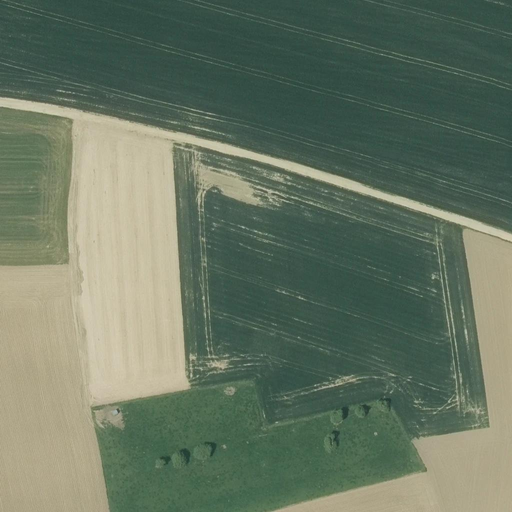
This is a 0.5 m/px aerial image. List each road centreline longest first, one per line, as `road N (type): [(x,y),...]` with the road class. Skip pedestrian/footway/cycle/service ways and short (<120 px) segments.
road 1 (track): [(511,242),(208,149),(0,109)]
road 2 (track): [(76,119),(69,279),(86,405)]
